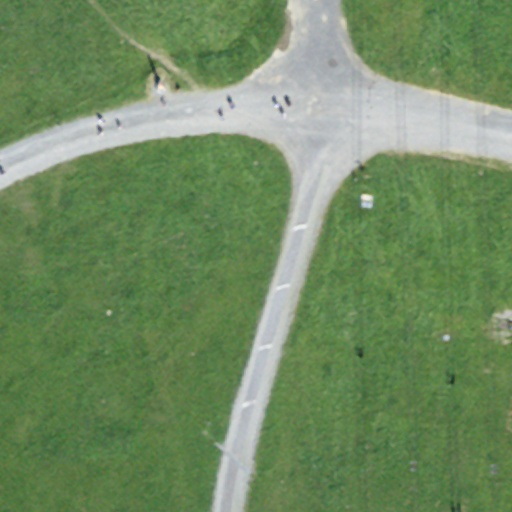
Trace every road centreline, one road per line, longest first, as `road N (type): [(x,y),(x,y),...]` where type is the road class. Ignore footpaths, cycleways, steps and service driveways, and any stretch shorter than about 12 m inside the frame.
road 1 (track): [(319,109),(319,160),(231,511)]
road 2 (track): [(0,176),(92,132),(210,116)]
